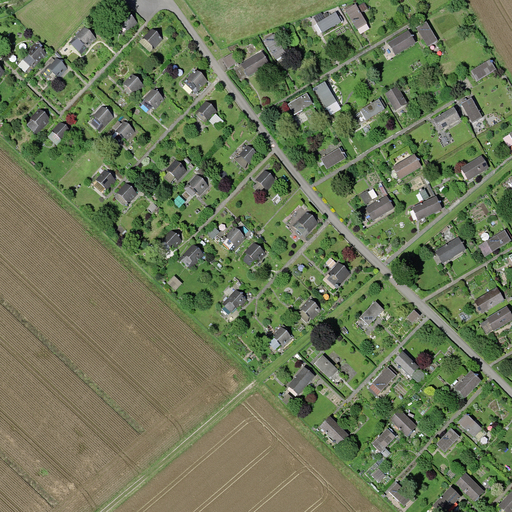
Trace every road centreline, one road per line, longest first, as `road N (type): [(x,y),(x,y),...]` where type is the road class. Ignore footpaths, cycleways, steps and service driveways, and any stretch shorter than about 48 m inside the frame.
road 1 (residential): [(161,0),(329,217),(511,395)]
road 2 (track): [(103,511),(385,271)]
